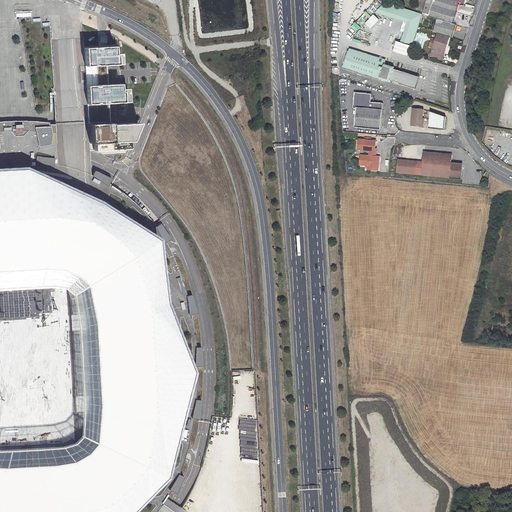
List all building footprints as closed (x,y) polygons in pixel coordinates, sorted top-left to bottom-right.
[(427,0),(423,12),(429,14),(433,0),(427,0)] [(438,19),(453,23),(460,2),(465,3),(466,0),(433,0),(429,14),(429,16),(438,19)] [(423,14),(385,3),(379,9),(412,20),(405,43),(413,45),(423,14)] [(353,21),(357,17),(351,12),(347,17),(353,21)] [(434,48),(432,53),(443,57),(449,36),(452,37),(456,24),(453,23),(438,19),(434,31),(438,33),(436,40),(434,48)] [(0,511),(155,511),(162,504),(166,497),(170,491),(176,494),(184,477),(179,474),(184,462),(185,458),(188,450),(192,433),(194,418),(199,419),(201,400),(196,399),(197,388),(197,375),(197,366),(203,366),(201,347),(196,347),(195,341),(194,330),(193,325),(191,314),(196,313),(192,295),(186,296),(179,271),(173,256),(170,251),(168,247),(167,246),(165,242),(170,239),(160,223),(155,226),(153,224),(129,199),(124,194),(121,192),(109,184),(111,179),(95,170),(92,176),(91,175),(89,149),(89,148),(89,143),(88,129),(88,123),(88,120),(87,105),(87,104),(85,77),(83,48),(83,37),(80,38),(72,38),(50,39),(54,107),(55,110),(55,122),(55,124),(49,124),(49,122),(16,121),(0,121),(0,511)] [(89,48),(83,48),(85,77),(87,104),(109,103),(118,102),(128,102),(127,88),(120,89),(120,84),(118,84),(107,85),(106,65),(121,64),(120,53),(114,53),(114,46),(106,47),(100,47),(98,47),(91,47),(89,48)] [(414,88),(418,77),(394,69),(394,67),(385,64),(386,63),(349,51),(344,68),(389,82),(390,80),(414,88)] [(357,108),(355,127),(381,129),(383,110),(383,103),(371,102),(372,94),(355,92),(353,108),(357,108)] [(93,142),(93,150),(127,148),(127,141),(131,140),(138,123),(135,123),(110,124),(109,103),(87,104),(88,123),(88,129),(89,143),(93,142)] [(425,119),(423,119),(424,109),(413,108),(412,125),(424,127),(425,119)] [(446,117),(431,111),(430,128),(445,129),(446,117)] [(360,139),(359,149),(370,150),(375,151),(375,148),(376,141),(360,139)] [(399,160),(397,172),(461,178),(462,165),(451,164),(452,155),(425,152),(424,162),(399,160)] [(361,155),(360,165),(370,165),(372,166),(372,170),(377,170),(377,164),(376,164),(377,161),(379,161),(380,156),(376,156),(369,155),(361,155)]
